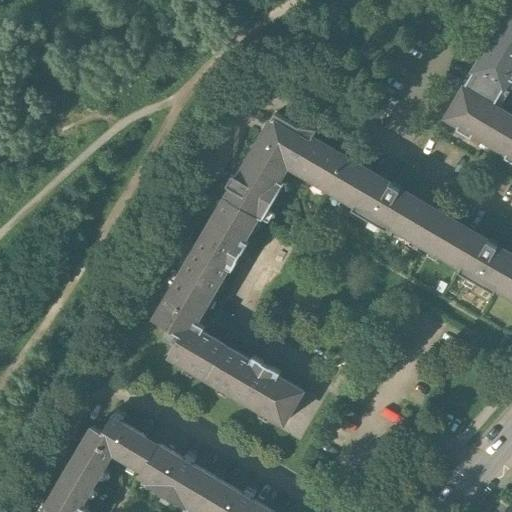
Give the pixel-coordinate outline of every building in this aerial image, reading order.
[(511,5),(464,87),(494,105),(502,91),(505,92),(511,80),(511,5)] [(511,158),(511,115),(494,105),(464,87),(446,119),(511,158)] [(246,164),(225,200),(258,219),(262,222),(282,188),(279,187),(289,170),(355,209),(353,213),(389,233),(391,230),(462,271),(459,275),(495,296),(497,292),(511,300),(511,255),(487,241),(429,207),(371,173),(313,138),(318,130),(300,128),(276,114),(246,164)] [(242,246),(258,219),(225,200),(153,323),(181,339),(189,325),(194,328),(227,271),(231,273),(246,248),(242,246)] [(170,358),(208,380),(227,347),(194,328),(189,325),(181,339),(170,358)] [(252,362),(227,347),(208,380),(285,425),(304,393),(279,378),(281,373),(254,358),(252,362)] [(42,511),(78,511),(77,511),(112,451),(144,470),(141,475),(203,511),(276,511),(248,495),(185,458),(122,421),(114,416),(103,435),(92,428),(42,511)] [(492,511),(504,511),(507,508),(499,503),(492,511)]
